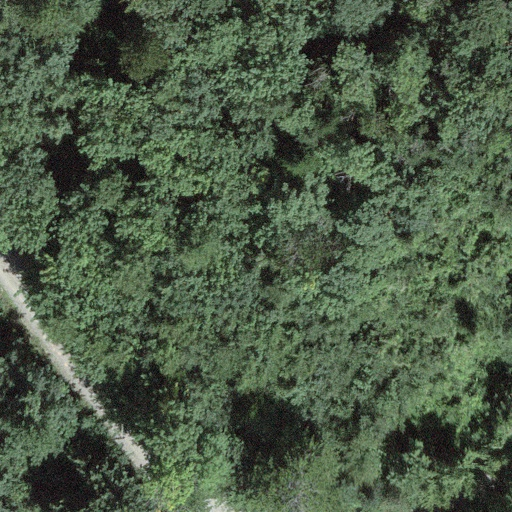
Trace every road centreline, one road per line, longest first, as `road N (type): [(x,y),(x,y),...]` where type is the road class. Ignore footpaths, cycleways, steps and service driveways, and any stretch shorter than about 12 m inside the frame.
road 1 (track): [(0,264),(168,464),(246,511)]
road 2 (track): [(394,511),(511,456)]
